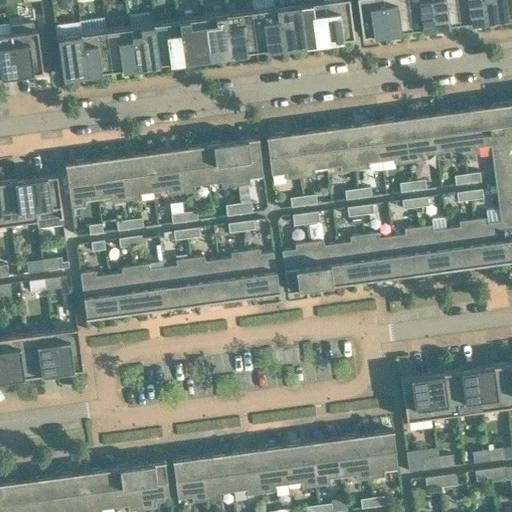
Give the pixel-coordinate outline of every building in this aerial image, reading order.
[(298,0),(298,2),(304,42),(328,39),(322,0),(298,0)] [(353,36),(348,0),(322,0),(328,39),(353,36)] [(386,31),(382,0),(356,0),(361,35),(386,31)] [(410,28),(406,0),(382,0),(386,31),(410,28)] [(435,25),(431,0),(406,0),(410,28),(435,25)] [(459,21),(455,0),(431,0),(435,25),(459,21)] [(483,18),(480,0),(455,0),(459,21),(483,18)] [(507,15),(504,0),(480,0),(483,18),(507,15)] [(304,42),(298,2),(274,6),(280,46),(304,42)] [(280,46),(274,6),(250,9),(256,49),(280,46)] [(256,49),(250,9),(226,12),(231,52),(256,49)] [(231,52),(226,12),(202,16),(207,56),(231,52)] [(207,56),(202,16),(178,19),(183,59),(207,56)] [(183,59),(178,19),(154,22),(159,62),(183,59)] [(13,31),(10,32),(15,68),(28,67),(29,72),(42,70),(36,28),(34,29),(33,20),(12,23),(13,31)] [(159,62),(154,22),(130,25),(135,65),(159,62)] [(135,65),(130,25),(105,29),(111,69),(135,65)] [(111,69),(105,29),(81,32),(87,72),(111,69)] [(15,68),(10,32),(0,33),(0,75),(4,75),(3,70),(15,68)] [(87,72),(81,32),(56,35),(61,75),(87,72)] [(511,100),(484,105),(490,145),(495,182),(511,179),(511,100)] [(490,145),(484,105),(468,107),(468,110),(458,111),(464,154),(478,152),(477,146),(490,145)] [(464,154),(458,111),(448,112),(448,110),(430,112),(436,152),(449,150),(450,155),(464,154)] [(436,152),(430,112),(413,114),(413,117),(403,118),(409,161),(423,159),(423,154),(436,152)] [(409,161),(403,118),(393,120),(393,117),(376,119),(381,159),(394,158),(395,163),(409,161)] [(381,159),(376,119),(358,122),(359,124),(349,126),(355,168),(369,166),(368,161),(381,159)] [(355,168),(349,126),(339,127),(338,124),(321,127),(327,167),(340,165),(340,170),(355,168)] [(327,167),(321,127),(304,129),(304,132),(294,133),(300,176),(314,174),(313,169),(327,167)] [(300,176),(294,133),(284,135),(284,132),(265,134),(271,174),(285,172),(286,178),(300,176)] [(263,175),(257,135),(239,138),(240,141),(229,142),(235,185),(250,183),(249,177),(263,175)] [(235,185),(229,142),(220,143),(219,141),(202,143),(207,183),(220,181),(221,187),(235,185)] [(207,183),(202,143),(185,145),(185,148),(175,149),(181,192),(195,190),(194,185),(207,183)] [(181,192),(175,149),(165,151),(165,148),(147,150),(153,190),(166,189),(166,194),(181,192)] [(153,190),(147,150),(130,153),(130,155),(120,157),(126,199),(140,198),(139,192),(153,190)] [(126,199),(120,157),(110,158),(110,156),(93,158),(98,198),(111,196),(112,201),(126,199)] [(98,198),(93,158),(75,160),(75,163),(67,164),(67,161),(64,162),(70,207),(85,205),(85,200),(98,198)] [(479,171),(467,172),(468,182),(481,180),(479,171)] [(468,182),(467,172),(454,174),(455,184),(468,182)] [(63,223),(56,173),(43,175),(43,176),(30,177),(36,218),(37,226),(63,223)] [(36,218),(30,177),(18,179),(18,178),(5,180),(11,221),(36,218)] [(425,178),(412,180),(413,189),(426,187),(425,178)] [(511,258),(511,179),(495,182),(500,219),(505,259),(511,258)] [(0,222),(11,221),(5,180),(0,180),(0,222)] [(413,189),(412,180),(399,182),(400,191),(413,189)] [(370,186),(357,187),(358,197),(371,195),(370,186)] [(358,197),(357,187),(344,189),(346,198),(358,197)] [(483,197),(482,188),(469,189),(470,199),(483,197)] [(470,199),(469,189),(456,191),(457,200),(470,199)] [(315,193),(302,195),(304,204),(316,202),(315,193)] [(304,204),(302,195),(290,196),(291,206),(304,204)] [(428,204),(427,195),(414,197),(415,206),(428,204)] [(415,206),(414,197),(401,199),(403,208),(415,206)] [(251,202),(238,203),(239,213),(252,211),(251,202)] [(239,213),(238,203),(225,205),(227,215),(239,213)] [(373,212),(372,203),(359,204),(361,214),(373,212)] [(361,214),(359,204),(347,206),(348,215),(361,214)] [(196,209),(183,211),(185,220),(197,218),(196,209)] [(319,219),(317,210),(305,212),(306,221),(319,219)] [(185,220),(183,211),(171,213),(172,222),(185,220)] [(306,221),(305,212),(292,213),(293,223),(306,221)] [(142,216),(129,218),(130,227),(143,226),(142,216)] [(505,259),(500,219),(488,221),(487,216),(473,218),(478,260),(489,259),(489,261),(505,259)] [(130,227),(129,218),(116,220),(117,229),(130,227)] [(478,260),(473,218),(458,220),(459,225),(446,227),(451,267),(469,264),(468,262),(478,260)] [(254,228),(253,219),(240,220),(242,230),(254,228)] [(242,230),(240,220),(228,222),(229,231),(242,230)] [(88,224),(89,233),(103,231),(101,222),(88,224)] [(451,267),(446,227),(433,228),(432,223),(418,225),(424,268),(434,266),(434,269),(451,267)] [(424,268),(418,225),(404,227),(404,232),(391,234),(397,274),(414,272),(414,269),(424,268)] [(200,235),(198,226),(186,228),(187,237),(200,235)] [(187,237),(186,228),(173,229),(174,239),(187,237)] [(33,244),(62,240),(61,230),(32,234),(33,244)] [(397,274),(391,234),(378,236),(377,230),(363,232),(369,275),(379,274),(380,276),(397,274)] [(369,275),(363,232),(349,234),(350,240),(337,241),(342,281),(359,279),(359,276),(369,275)] [(145,243),(144,233),(131,235),(132,245),(145,243)] [(132,245),(131,235),(118,237),(119,246),(132,245)] [(342,281),(337,241),(323,243),(323,238),(309,240),(315,282),(324,281),(325,284),(342,281)] [(105,248),(104,239),(90,241),(92,250),(105,248)] [(315,282),(309,240),(294,242),(295,247),(281,249),(286,289),(305,287),(304,284),(315,282)] [(279,290),(273,250),(259,252),(258,247),(244,249),(250,291),(260,290),(261,292),(279,290)] [(250,291),(244,249),(230,251),(231,256),(217,258),(223,298),(240,295),(240,293),(250,291)] [(223,298),(217,258),(204,259),(204,254),(189,256),(195,299),(206,297),(206,300),(223,298)] [(56,256),(41,258),(43,269),(58,267),(56,256)] [(195,299),(189,256),(175,258),(176,263),(163,265),(168,305),(186,303),(185,300),(195,299)] [(43,269),(41,258),(26,260),(28,272),(43,269)] [(168,305),(163,265),(150,267),(149,262),(135,263),(141,306),(151,305),(151,307),(168,305)] [(141,306),(135,263),(121,265),(121,271),(108,272),(114,312),(131,310),(131,307),(141,306)] [(114,312),(108,272),(95,274),(94,269),(79,271),(85,316),(88,316),(88,313),(96,312),(96,315),(114,312)] [(60,286),(59,275),(44,277),(45,289),(60,286)] [(45,289),(44,277),(29,279),(30,291),(45,289)] [(0,294),(11,293),(9,282),(0,283),(0,294)] [(82,367),(77,329),(77,325),(51,329),(56,370),(69,368),(69,369),(82,367)] [(56,370),(51,329),(26,332),(32,374),(44,372),(44,371),(56,370)] [(32,374),(26,332),(1,336),(6,376),(19,375),(19,376),(32,374)] [(511,403),(511,361),(501,363),(506,404),(511,403)] [(506,404),(501,363),(488,364),(489,365),(476,367),(482,408),(506,404)] [(482,408),(476,367),(463,369),(463,368),(451,370),(457,411),(482,408)] [(457,411),(451,370),(438,371),(439,372),(426,374),(432,415),(457,411)] [(432,415),(426,374),(414,376),(413,375),(400,377),(406,418),(432,415)] [(478,439),(508,440),(508,427),(478,426),(478,439)] [(397,468),(392,428),(374,431),(374,433),(364,435),(370,477),(385,475),(384,470),(397,468)] [(370,477),(364,435),(354,436),(354,433),(336,436),(342,476),(355,474),(356,479),(370,477)] [(342,476),(336,436),(319,438),(320,441),(310,442),(315,485),(330,483),(329,477),(342,476)] [(315,485),(310,442),(300,443),(299,441),(282,443),(287,483),(301,481),(301,486),(315,485)] [(287,483),(282,443),(265,445),(265,448),(255,449),(261,492),(275,490),(274,485),(287,483)] [(502,446),(487,448),(488,459),(503,457),(502,446)] [(261,492),(255,449),(245,451),(245,448),(227,450),(233,490),(246,488),(247,494),(261,492)] [(488,459),(487,448),(472,450),(473,461),(488,459)] [(233,490),(227,450),(210,453),(210,455),(201,457),(206,499),(220,497),(220,492),(233,490)] [(452,453),(437,455),(439,466),(454,464),(452,453)] [(206,499),(201,457),(190,458),(190,455),(172,458),(177,498),(191,496),(192,501),(206,499)] [(439,466),(437,455),(422,457),(423,468),(439,466)] [(169,499),(164,459),(146,462),(146,464),(136,466),(141,508),(156,506),(155,501),(169,499)] [(141,508),(136,466),(126,467),(126,464),(108,467),(113,507),(127,505),(128,510),(141,508)] [(506,476),(505,465),(489,467),(491,478),(506,476)] [(113,507),(108,467),(91,469),(92,472),(81,473),(86,511),(101,511),(101,508),(113,507)] [(491,478),(489,467),(474,469),(476,480),(491,478)] [(86,511),(81,473),(71,474),(71,472),(54,474),(58,511),(86,511)] [(457,483),(456,472),(440,474),(441,485),(457,483)] [(58,511),(54,474),(36,476),(37,479),(27,480),(30,511),(58,511)] [(441,485),(440,474),(425,476),(426,487),(441,485)] [(30,511),(27,480),(17,482),(16,479),(0,481),(4,511),(30,511)] [(385,494),(373,496),(374,505),(387,504),(385,494)] [(374,505),(373,496),(360,497),(361,507),(374,505)] [(331,501),(318,503),(319,511),(325,511),(332,511),(331,501)] [(319,511),(318,503),(305,505),(306,511),(319,511)]
